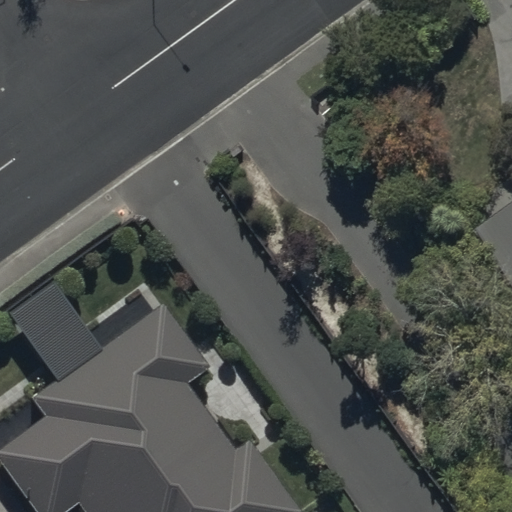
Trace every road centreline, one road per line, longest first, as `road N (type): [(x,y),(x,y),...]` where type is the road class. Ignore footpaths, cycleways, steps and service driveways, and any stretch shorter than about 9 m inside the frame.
road 1 (tertiary): [(70,113),(228,0)]
road 2 (residential): [(0,15),(70,113)]
